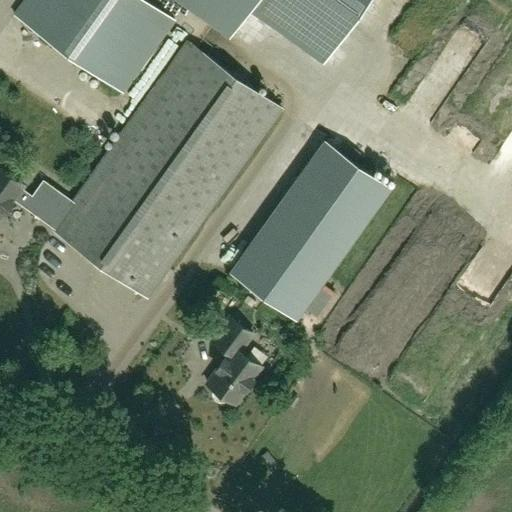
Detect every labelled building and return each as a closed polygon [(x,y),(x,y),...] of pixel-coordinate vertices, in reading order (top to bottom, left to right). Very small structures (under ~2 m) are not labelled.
[(24,0),(15,13),(124,92),(176,20),(148,0),(24,0)] [(192,0),(234,32),(256,0),(192,0)] [(511,34),(498,57),(511,65),(511,34)] [(0,219),(13,201),(54,230),(54,231),(146,297),(281,108),(189,43),(74,203),(43,180),(32,196),(22,189),(24,186),(0,169),(0,219)] [(305,309),(389,162),(369,151),(367,154),(313,124),(231,267),(305,309)] [(236,404),(262,368),(240,352),(253,334),(230,318),(213,341),(229,353),(207,384),(214,388),(212,393),(213,398),(216,401),(220,403),(225,402),(229,399),(236,404)]
